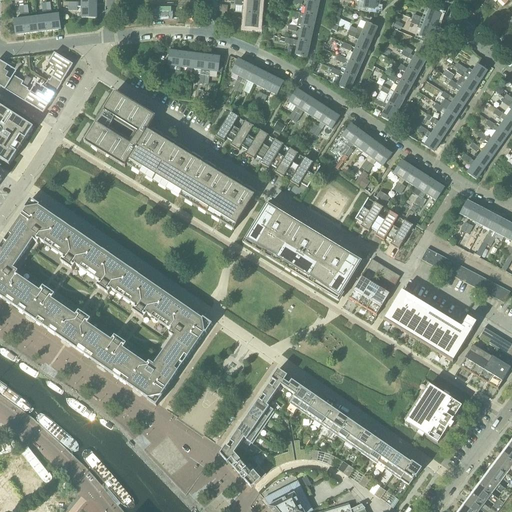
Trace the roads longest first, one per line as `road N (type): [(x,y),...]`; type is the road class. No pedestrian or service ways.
road 1 (residential): [(455,481),(22,181)]
road 2 (residential): [(460,182),(292,73),(206,33)]
road 3 (residential): [(95,65),(175,115),(191,140),(297,203)]
road 4 (residential): [(256,490),(277,472),(312,466),(387,511)]
road 5 (residential): [(95,65),(22,181)]
road 6 (unclassified): [(96,495),(0,408)]
road 7 (residential): [(407,270),(511,328)]
